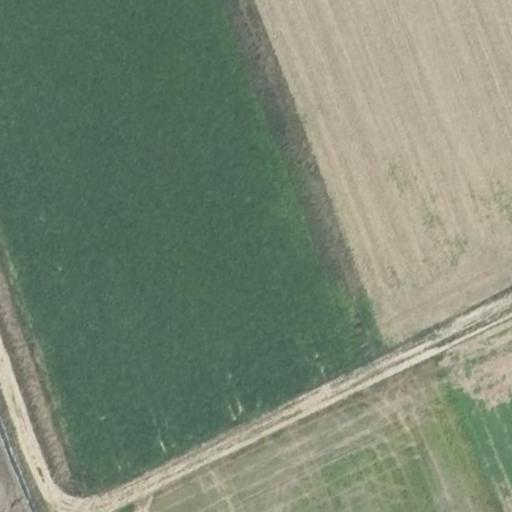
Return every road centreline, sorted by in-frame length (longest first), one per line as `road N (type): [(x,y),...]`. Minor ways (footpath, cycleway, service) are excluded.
road 1 (track): [(70,511),(511,308)]
road 2 (track): [(0,355),(54,511)]
